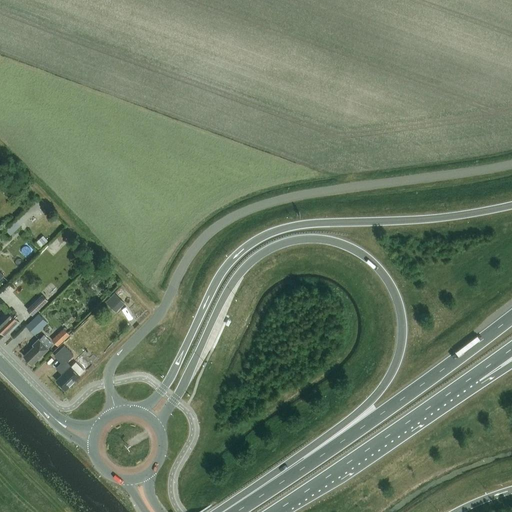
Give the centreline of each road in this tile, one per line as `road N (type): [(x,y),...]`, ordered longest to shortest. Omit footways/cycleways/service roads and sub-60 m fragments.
road 1 (trunk): [(155,426),(233,280),(254,259),(283,243),(318,239),(376,267),(401,318),(390,375),(355,415),(234,511)]
road 2 (unclassified): [(116,414),(108,370),(158,318),(199,242),(229,219),(302,195),(511,164)]
road 3 (trunk): [(511,206),(306,225),(253,242),(219,275),(175,369),(140,414)]
road 4 (trunk): [(511,316),(237,511)]
road 5 (trunk): [(274,511),(473,377)]
road 6 (primary): [(93,438),(54,420),(0,364)]
